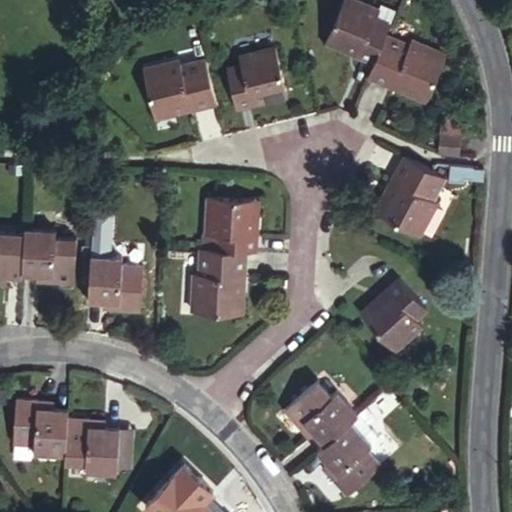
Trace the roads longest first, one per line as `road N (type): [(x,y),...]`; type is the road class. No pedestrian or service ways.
road 1 (residential): [(480,511),(474,470),(504,145),(494,68),(469,0)]
road 2 (residential): [(202,406),(302,304),(316,152)]
road 3 (residential): [(0,346),(137,364),(202,406)]
road 4 (residential): [(202,406),(258,460),(291,511)]
